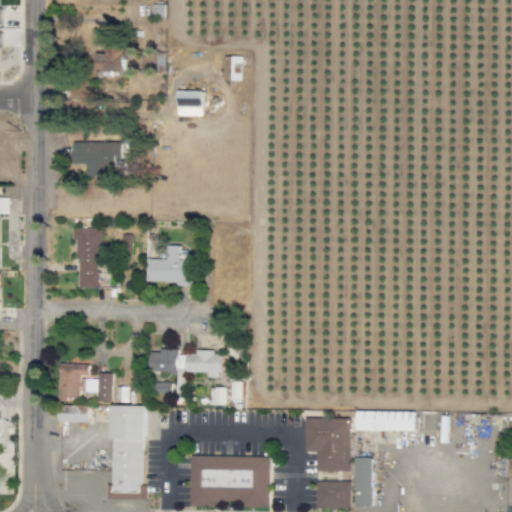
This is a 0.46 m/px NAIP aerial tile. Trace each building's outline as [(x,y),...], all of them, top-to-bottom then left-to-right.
[(122,72),(122,46),(104,46),(104,53),(93,53),(94,73),(122,72)] [(163,70),(163,54),(142,53),(141,69),(163,70)] [(203,90),(177,90),(177,115),(202,116),(203,90)] [(121,161),(120,141),(72,142),(73,164),(87,164),(87,176),(116,175),(116,161),(121,161)] [(0,214),(9,214),(9,196),(0,195),(0,214)] [(72,227),(72,240),(77,240),(78,287),(99,287),(99,227),(72,227)] [(146,283),(191,283),(191,259),(179,259),(179,245),(166,245),(166,259),(146,259),(146,283)] [(149,372),(177,373),(177,391),(185,391),(185,372),(207,373),(207,377),(221,378),(221,355),(213,355),(213,350),(194,350),(194,354),(178,354),(178,349),(150,349),(149,372)] [(88,364),(59,363),(58,398),(80,399),(80,391),(97,392),(96,401),(110,401),(111,374),(88,374),(88,364)] [(171,393),(171,381),(155,382),(155,394),(171,393)] [(127,402),(128,387),(116,386),(115,401),(127,402)] [(59,422),(89,422),(89,405),(59,405),(59,422)] [(110,493),(142,493),(143,406),(112,405),(110,493)] [(416,411),(357,410),(357,430),(416,431),(416,411)] [(316,471),(351,471),(351,418),(306,418),(306,452),(316,452),(316,471)] [(270,456),(191,455),(190,506),(216,507),(216,505),(269,506),(270,456)] [(354,507),(372,506),(371,457),(353,457),(354,507)] [(350,481),(317,481),(316,508),(350,509),(350,481)]
